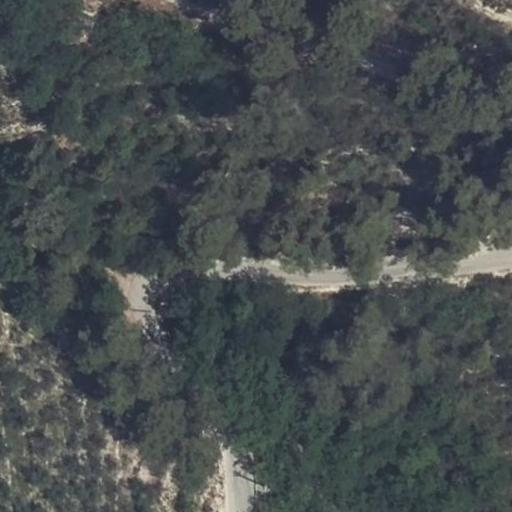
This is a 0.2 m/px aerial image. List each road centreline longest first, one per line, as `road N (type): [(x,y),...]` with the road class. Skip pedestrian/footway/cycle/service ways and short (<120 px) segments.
road 1 (unclassified): [(511,274),(186,265),(150,272),(140,289),(150,316),(220,414),(238,511)]
road 2 (track): [(195,0),(329,35),(511,105)]
